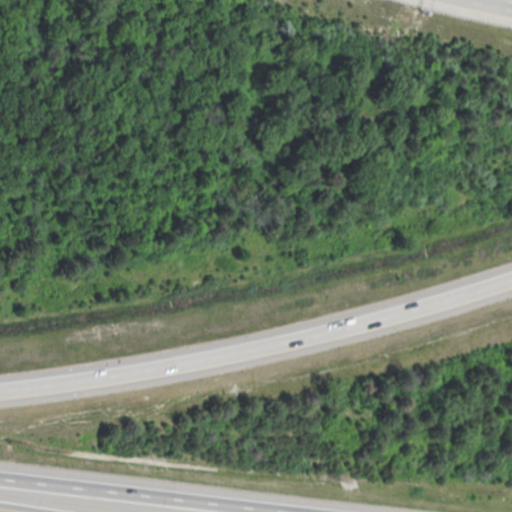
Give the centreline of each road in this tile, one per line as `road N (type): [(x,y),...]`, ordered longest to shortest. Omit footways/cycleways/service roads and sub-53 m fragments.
road 1 (motorway): [(511,279),(337,331),(0,389)]
road 2 (motorway): [(294,511),(0,478)]
